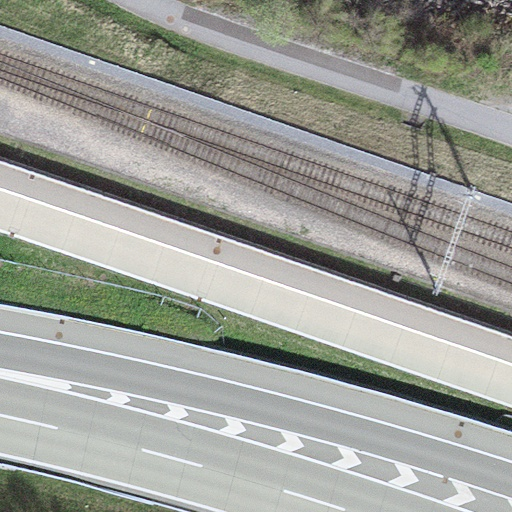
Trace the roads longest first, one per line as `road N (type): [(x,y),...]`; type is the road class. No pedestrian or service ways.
road 1 (motorway): [(511,383),(0,208)]
road 2 (motorway): [(511,485),(260,417),(0,372)]
road 3 (motorway): [(357,511),(0,414)]
